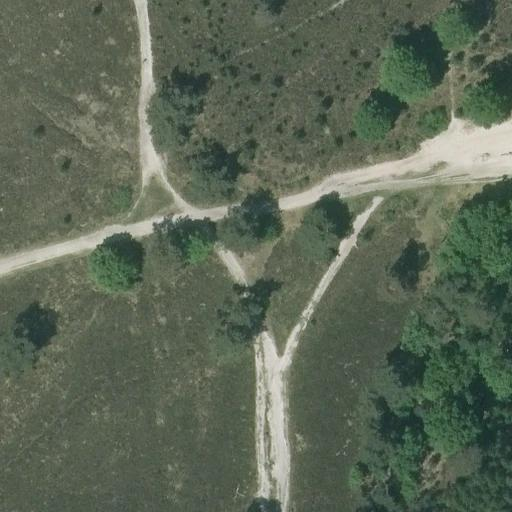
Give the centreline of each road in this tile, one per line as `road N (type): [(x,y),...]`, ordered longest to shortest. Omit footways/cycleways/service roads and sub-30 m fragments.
road 1 (track): [(511,139),(201,218)]
road 2 (track): [(201,218),(0,267)]
